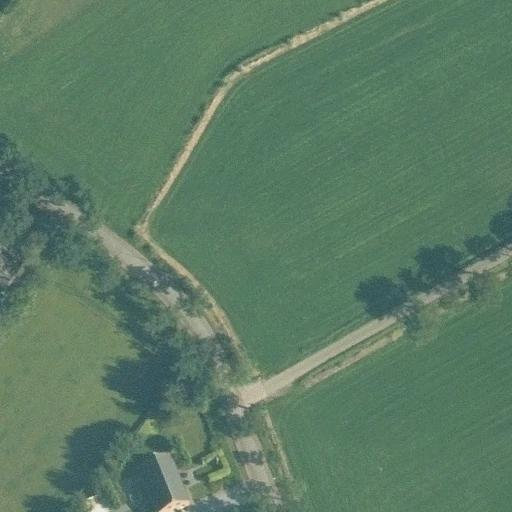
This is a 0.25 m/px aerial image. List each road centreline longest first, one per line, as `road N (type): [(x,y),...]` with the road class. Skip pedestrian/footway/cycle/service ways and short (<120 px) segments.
road 1 (tertiary): [(234,403),(209,342),(182,307),(120,249),(0,166)]
road 2 (unclassified): [(234,403),(511,249)]
